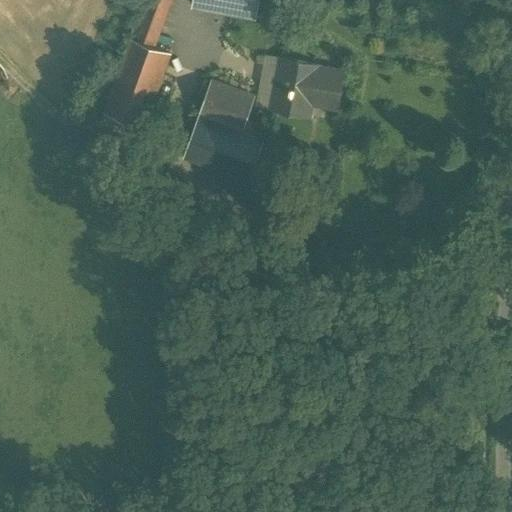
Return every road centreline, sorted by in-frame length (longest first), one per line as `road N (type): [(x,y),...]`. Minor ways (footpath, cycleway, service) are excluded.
road 1 (track): [(0,66),(61,125),(191,179),(310,264),(509,268)]
road 2 (residential): [(511,173),(503,511)]
